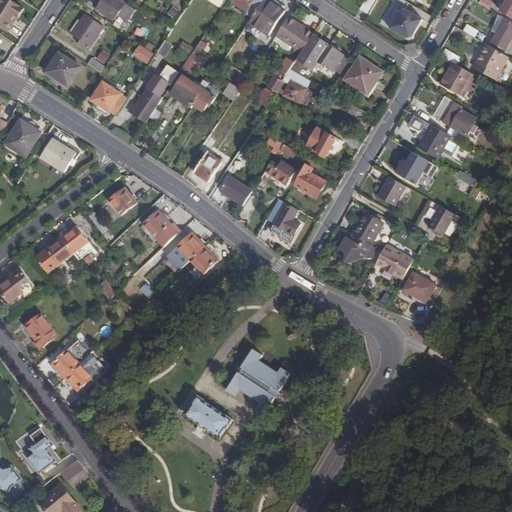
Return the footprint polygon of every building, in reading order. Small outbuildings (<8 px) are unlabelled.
[(0,0),(0,26),(6,31),(16,16),(18,18),(24,9),(10,0),(0,0)] [(137,10),(121,0),(105,0),(99,10),(115,21),(113,25),(120,29),(121,27),(124,29),(137,10)] [(236,0),(235,3),(249,12),(247,14),(253,18),(264,0),(236,0)] [(286,11),(269,0),(264,0),(253,18),(250,23),(270,36),(286,11)] [(376,0),(366,0),(362,8),(369,13),(376,0)] [(408,2),(403,0),(393,0),(380,23),(407,38),(412,37),(422,20),(404,9),(408,2)] [(493,3),(487,0),(481,0),(479,3),(490,9),(493,3)] [(511,0),(506,0),(501,11),(511,17),(511,0)] [(169,14),(176,18),(180,10),(173,6),(169,14)] [(505,18),(498,14),(492,31),(497,33),(505,18)] [(104,27),(86,15),(72,35),(81,41),(79,45),(87,51),(104,27)] [(18,18),(16,16),(6,31),(8,32),(18,18)] [(301,26),(289,18),(274,41),(289,51),(293,46),(303,52),(312,38),(299,29),(301,26)] [(511,22),(505,18),(497,33),(492,42),(510,52),(511,49),(511,22)] [(478,32),(468,25),(464,31),(474,37),(478,32)] [(314,36),(314,35),(301,26),(299,29),(312,38),(314,36)] [(312,38),(303,52),(295,64),(291,70),(307,79),(319,61),(329,46),(314,36),(312,38)] [(158,53),(164,57),(172,45),(165,40),(158,53)] [(183,41),(178,49),(191,57),(191,56),(194,51),(196,49),(183,41)] [(197,60),(207,44),(201,41),(196,49),(194,51),(191,56),(197,60)] [(139,56),(145,47),(142,45),(135,54),(139,56)] [(509,57),(487,45),(477,62),(483,65),(480,71),(496,81),(509,57)] [(350,61),(329,46),(319,61),(333,71),(334,69),(341,74),(350,61)] [(145,47),(139,56),(149,63),(155,54),(145,47)] [(446,49),(442,56),(454,63),(456,64),(460,57),(446,49)] [(108,64),(112,54),(102,50),(98,60),(108,64)] [(81,67),(60,54),(48,72),(68,86),(81,67)] [(192,67),(196,60),(191,57),(184,67),(189,71),(192,67)] [(383,72),(361,57),(346,80),(366,93),(375,80),(377,82),(383,72)] [(105,66),(93,58),(88,64),(101,73),(105,66)] [(295,64),(287,58),(279,71),(286,76),(287,76),(291,70),(295,64)] [(483,65),(477,62),(474,68),(480,71),(483,65)] [(456,64),(454,63),(442,85),(461,96),(465,89),(468,91),(468,90),(472,93),(476,85),(473,83),(477,76),(456,64)] [(180,73),(169,66),(161,77),(152,91),(149,89),(137,105),(139,106),(133,114),(146,122),(180,73)] [(250,77),(233,66),(224,79),(230,83),(241,90),(250,77)] [(212,70),(205,81),(209,83),(215,73),(212,70)] [(307,79),(291,70),(287,76),(286,76),(284,79),(284,80),(290,83),(286,91),(280,88),(284,82),(275,78),(269,87),(278,92),(284,95),(306,105),(313,91),(308,89),(309,87),(307,86),(310,80),(307,79)] [(286,76),(279,71),(276,75),(284,79),(286,76)] [(149,89),(152,91),(161,77),(157,74),(147,88),(149,89)] [(205,81),(204,80),(200,87),(184,76),(172,95),(192,108),(194,104),(208,84),(209,83),(205,81)] [(377,82),(375,80),(366,93),(368,95),(377,82)] [(104,82),(92,100),(115,115),(127,98),(121,95),(122,94),(104,82)] [(230,83),(223,94),(234,101),(241,90),(230,83)] [(220,92),(208,84),(194,104),(204,111),(210,102),(212,103),(220,92)] [(274,94),(268,90),(260,103),(265,106),(274,94)] [(464,107),(445,95),(433,116),(469,137),(479,119),(462,109),(464,107)] [(128,111),(133,114),(139,106),(137,105),(134,102),(128,111)] [(367,113),(353,105),(348,113),(358,117),(365,117),(367,113)] [(451,137),(415,116),(409,125),(419,131),(422,130),(429,134),(425,140),(424,140),(419,148),(438,159),(442,152),(452,158),(461,142),(451,137)] [(23,119),(21,121),(42,134),(43,132),(23,119)] [(42,134),(21,121),(6,146),(27,159),(42,134)] [(343,142),(318,128),(307,148),(332,162),(343,142)] [(217,141),(210,136),(204,145),(211,150),(217,141)] [(268,144),(278,149),(281,143),(270,138),(268,144)] [(52,140),(41,159),(66,174),(77,156),(52,140)] [(280,151),(294,159),(297,152),(284,144),(280,151)] [(310,160),(297,152),(294,159),(306,166),(307,164),(310,160)] [(208,153),(195,173),(210,182),(223,163),(208,153)] [(398,174),(417,185),(424,174),(432,178),(439,167),(415,153),(409,163),(405,160),(402,161),(400,164),(401,167),(402,167),(398,174)] [(511,166),(511,164),(497,156),(494,161),(510,170),(511,166)] [(273,162),(266,171),(257,186),(264,190),(274,176),(288,185),(297,171),(282,161),(279,165),(273,162)] [(315,169),(307,164),(306,166),(295,186),(305,192),(315,198),(319,190),(322,192),(327,183),(312,174),(315,169)] [(476,181),(459,172),(456,177),(460,179),(473,187),(476,181)] [(253,192),(230,177),(221,191),(243,206),(253,192)] [(407,187),(391,177),(379,197),(395,206),(407,187)] [(125,190),(109,202),(120,217),(136,205),(125,190)] [(315,198),(305,192),(304,195),(316,202),(322,192),(319,190),(315,198)] [(493,199),(480,191),(475,200),(488,208),(493,199)] [(299,211),(279,199),(269,217),(275,221),(273,225),(295,237),(302,224),(294,220),(299,211)] [(456,215),(432,201),(424,215),(433,220),(429,227),(443,236),(456,215)] [(159,213),(143,227),(156,241),(171,226),(159,213)] [(365,213),(353,234),(358,237),(372,245),(384,224),(365,213)] [(73,255),(78,262),(93,251),(75,228),(68,233),(66,231),(63,234),(65,236),(61,239),(73,255)] [(353,234),(352,234),(350,239),(356,242),(358,237),(353,234)] [(190,262),(205,249),(192,235),(177,249),(190,262)] [(372,245),(358,237),(356,242),(350,239),(348,237),(340,250),(346,253),(346,262),(350,264),(352,261),(357,261),(357,259),(371,259),(377,248),(372,245)] [(73,255),(61,239),(35,259),(47,275),(73,255)] [(415,260),(388,244),(376,264),(384,268),(386,264),(406,276),(415,260)] [(205,249),(190,262),(203,276),(218,262),(205,249)] [(406,276),(386,264),(384,268),(403,280),(406,276)] [(22,294),(27,300),(37,292),(30,283),(19,268),(8,276),(10,278),(0,284),(0,294),(8,304),(22,294)] [(441,288),(415,273),(405,290),(431,305),(441,288)] [(8,276),(0,281),(0,284),(10,278),(8,276)] [(147,281),(139,286),(148,300),(156,295),(147,281)] [(107,301),(113,296),(104,284),(98,289),(107,301)] [(157,303),(147,312),(155,320),(164,311),(157,303)] [(41,316),(24,328),(35,343),(33,344),(39,352),(57,338),(52,331),(41,316)] [(64,380),(79,366),(90,356),(77,342),(51,366),(64,380)] [(263,418),(276,400),(278,402),(282,396),(280,394),(292,377),(283,370),(279,376),(259,363),(263,357),(253,351),(240,369),(242,370),(239,375),(237,374),(225,392),(234,398),(239,391),(259,405),(255,412),(263,418)] [(79,366),(64,380),(77,393),(92,379),(79,366)] [(192,407),(186,416),(199,426),(198,426),(206,432),(206,431),(218,440),(226,431),(227,431),(233,423),(226,417),(225,418),(203,402),(204,402),(197,398),(191,406),(192,407)] [(75,409),(70,412),(77,421),(82,418),(75,409)] [(38,475),(55,462),(47,451),(52,447),(40,429),(29,437),(34,443),(27,448),(32,455),(27,459),(38,475)] [(76,462),(60,475),(65,484),(83,470),(76,462)] [(0,468),(0,488),(9,493),(11,487),(21,479),(11,466),(9,469),(4,470),(0,468)] [(65,511),(68,510),(69,511),(79,511),(61,487),(41,502),(47,511),(65,511)]
